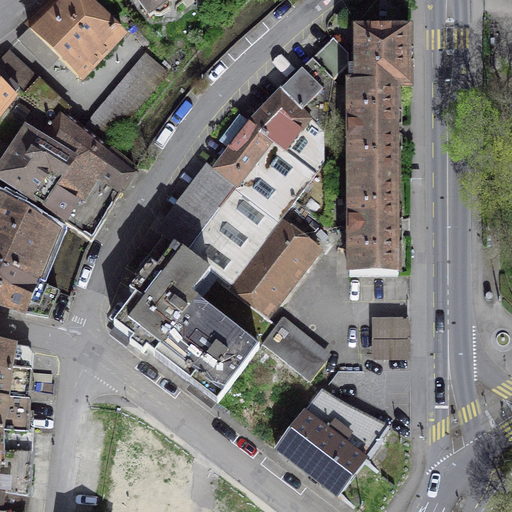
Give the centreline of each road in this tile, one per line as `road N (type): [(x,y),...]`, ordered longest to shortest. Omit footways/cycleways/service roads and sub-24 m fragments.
road 1 (residential): [(321,0),(220,92),(165,165),(109,260),(77,344)]
road 2 (primary): [(451,331),(450,0)]
road 3 (residential): [(306,511),(142,388)]
road 4 (residential): [(77,344),(55,511)]
road 5 (primary): [(468,488),(453,419),(451,331)]
